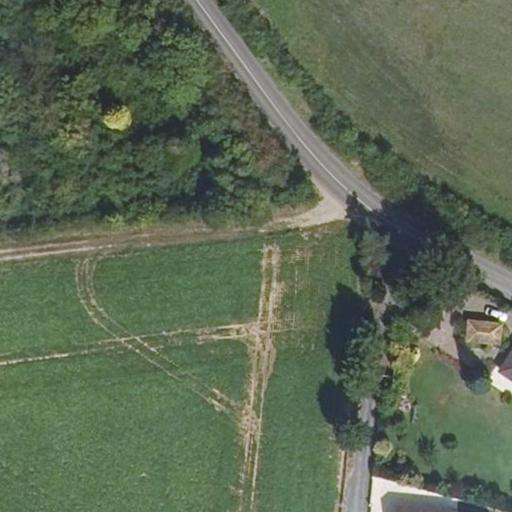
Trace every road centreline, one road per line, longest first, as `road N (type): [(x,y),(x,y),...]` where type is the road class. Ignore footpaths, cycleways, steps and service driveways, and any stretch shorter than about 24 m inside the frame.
road 1 (tertiary): [(511,289),(401,234),(334,184),(188,0)]
road 2 (track): [(351,198),(302,221),(0,250)]
road 3 (unknown): [(401,234),(359,511)]
